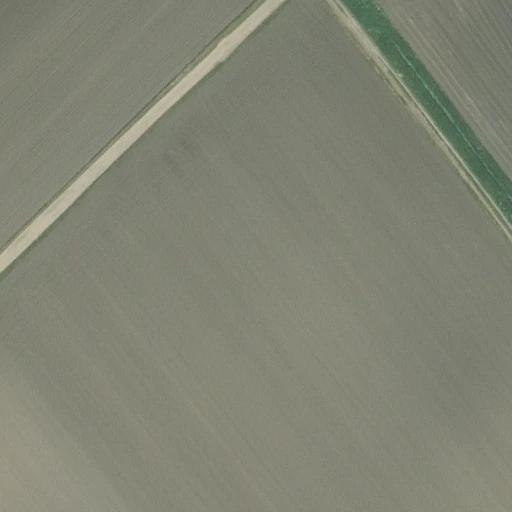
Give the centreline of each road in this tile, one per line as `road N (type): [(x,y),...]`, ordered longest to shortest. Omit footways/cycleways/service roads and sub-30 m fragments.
road 1 (track): [(0,268),(277,0)]
road 2 (track): [(337,0),(511,234)]
